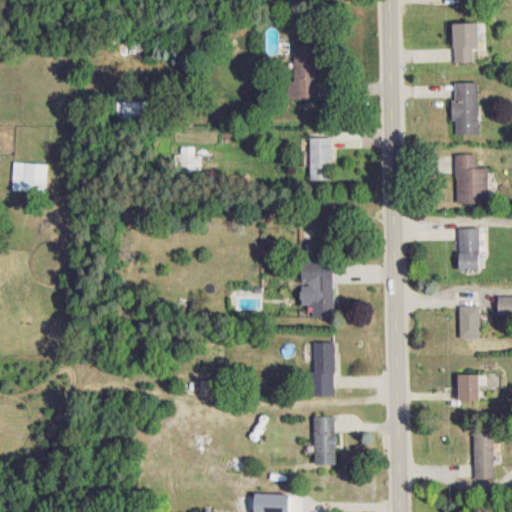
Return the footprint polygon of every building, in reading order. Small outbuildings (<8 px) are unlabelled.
[(485,23),(457,23),(458,63),(476,62),(475,47),(485,46),(485,23)] [(297,98),(317,98),(318,46),(298,46),(297,98)] [(459,134),(481,133),(480,83),(456,83),(457,121),(459,121),(459,134)] [(313,180),(334,180),(334,138),(312,138),(313,180)] [(176,169),(203,170),(203,155),(196,155),(196,147),(182,147),(182,154),(176,154),(176,169)] [(491,168),(479,168),(479,154),(458,154),(458,175),(465,175),(464,203),(490,204),(491,168)] [(14,190),(49,191),(50,163),(15,162),(14,190)] [(483,228),(462,229),(463,270),(484,269),(483,228)] [(315,317),(337,317),(337,263),(309,263),(309,286),(305,286),(305,305),(315,306),(315,317)] [(511,296),(500,297),(500,317),(511,316),(511,296)] [(482,338),(482,306),(462,306),(462,339),(482,338)] [(337,396),(337,342),(317,343),(318,396),(337,396)] [(483,401),(484,385),(492,385),(492,375),(463,374),(463,401),(483,401)] [(340,465),(339,417),(316,417),(317,465),(340,465)] [(475,432),(476,479),(496,479),(495,431),(475,432)] [(294,511),(295,494),(258,493),(257,511),(294,511)]
